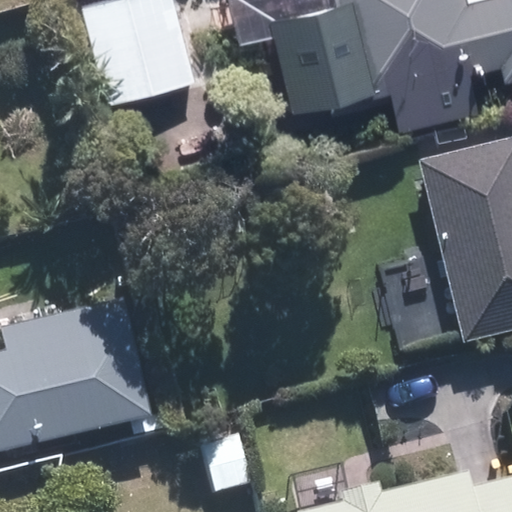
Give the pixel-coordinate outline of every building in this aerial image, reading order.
[(165,0),(114,0),(85,8),(108,91),(186,69),(165,0)] [(511,0),(335,0),(272,14),(292,103),(388,82),(397,119),(472,103),(464,65),(511,55),(511,0)] [(511,141),(421,164),(465,339),(511,326),(511,141)] [(0,357),(0,451),(148,419),(124,309),(5,335),(9,356),(0,357)] [(314,511),(511,511),(511,507),(506,483),(466,493),(461,474),(314,511)]
